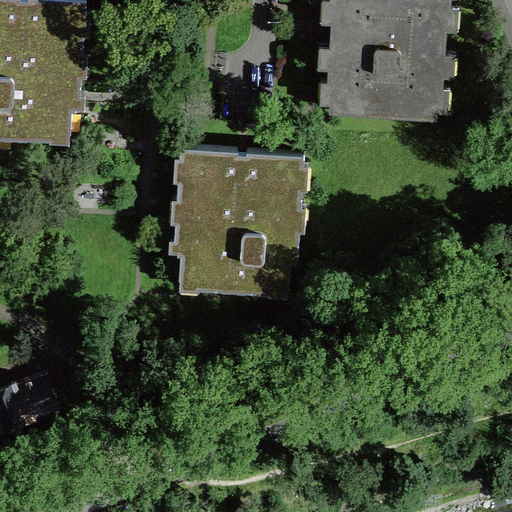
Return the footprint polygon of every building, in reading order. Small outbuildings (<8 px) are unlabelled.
[(0,0),(0,129),(70,134),(72,102),(79,102),(81,61),(85,0),(0,0)] [(332,0),(329,45),(327,77),(331,77),(329,108),(437,115),(439,84),(443,84),(449,3),(451,3),(451,0),(332,0)] [(304,150),(247,146),(247,150),(237,150),(238,146),(224,145),(181,142),(174,250),(181,250),(179,283),(288,290),(290,258),(297,258),(304,150)] [(54,397),(45,371),(0,387),(0,419),(2,425),(33,413),(32,411),(49,405),(47,400),(54,397)] [(511,484),(509,475),(492,481),(499,501),(511,496),(511,484)]
